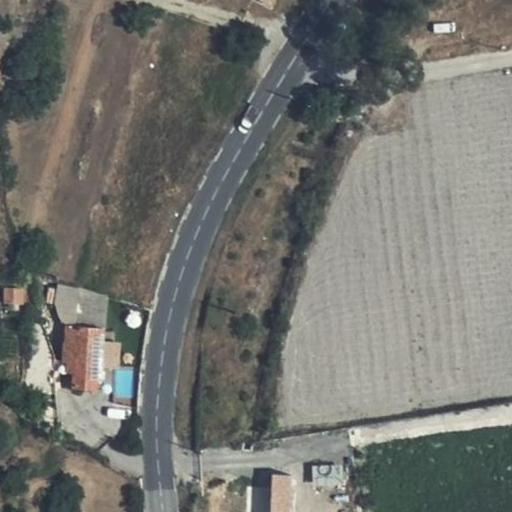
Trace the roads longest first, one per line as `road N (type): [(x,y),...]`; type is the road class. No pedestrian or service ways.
road 1 (secondary): [(303,47),(234,157),(167,310),(154,390),(165,511)]
road 2 (unclassified): [(303,47),(397,76),(511,58)]
